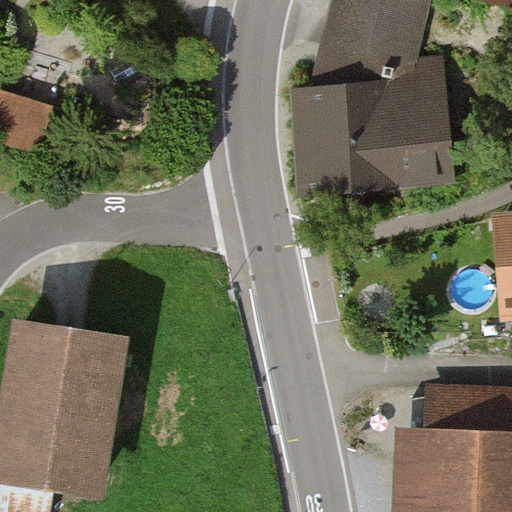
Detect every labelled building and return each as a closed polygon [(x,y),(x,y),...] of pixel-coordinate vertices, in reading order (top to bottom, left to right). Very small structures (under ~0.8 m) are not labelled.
[(511,0),(331,0),(314,85),(293,87),(302,202),(465,185),(444,58),(422,59),(435,0),(468,0),(511,10),(511,0)] [(0,137),(42,158),(63,115),(8,87),(0,102),(0,137)] [(511,215),(489,218),(500,338),(511,336),(511,215)] [(136,337),(17,320),(0,440),(0,485),(112,502),(136,337)] [(425,428),(397,427),(395,511),(511,511),(511,389),(426,387),(425,428)] [(0,511),(57,511),(57,510),(0,503),(0,511)]
